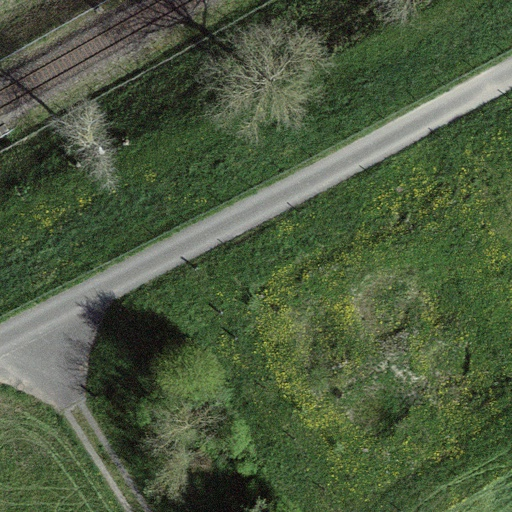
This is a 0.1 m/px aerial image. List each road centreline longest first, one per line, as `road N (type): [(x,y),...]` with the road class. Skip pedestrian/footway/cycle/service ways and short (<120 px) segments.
road 1 (unclassified): [(0,352),(511,72)]
road 2 (track): [(37,333),(147,511)]
